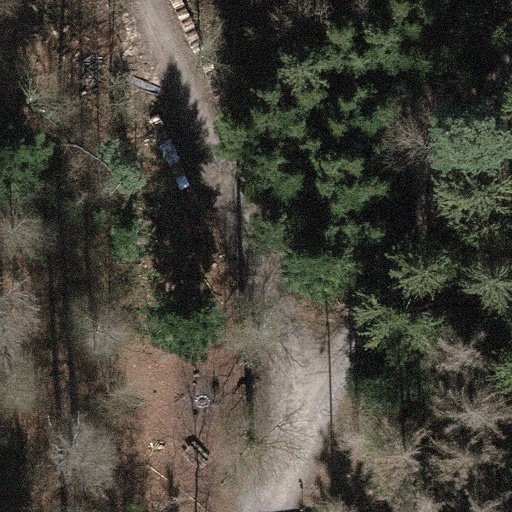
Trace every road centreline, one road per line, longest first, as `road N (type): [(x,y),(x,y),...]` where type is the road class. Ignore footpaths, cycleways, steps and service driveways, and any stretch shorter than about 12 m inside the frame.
road 1 (track): [(278,511),(394,262),(511,77)]
road 2 (track): [(314,428),(237,197),(142,0)]
